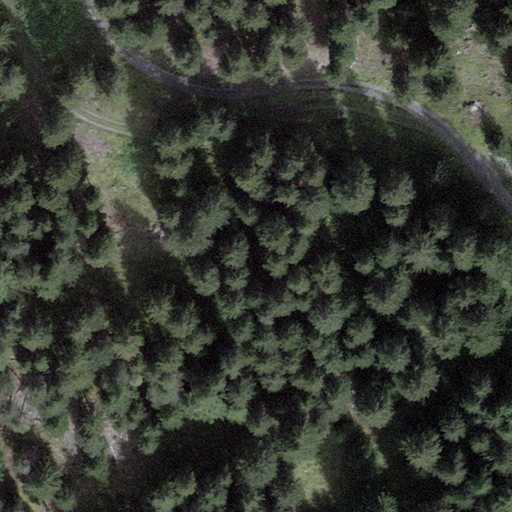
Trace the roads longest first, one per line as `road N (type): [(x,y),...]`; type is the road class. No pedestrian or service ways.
road 1 (track): [(7,0),(27,59),(49,93),(134,137),(201,134),(338,104),(374,110),(471,151)]
road 2 (track): [(471,151),(410,104),(329,82),(231,96),(187,85),(111,37),(91,0)]
